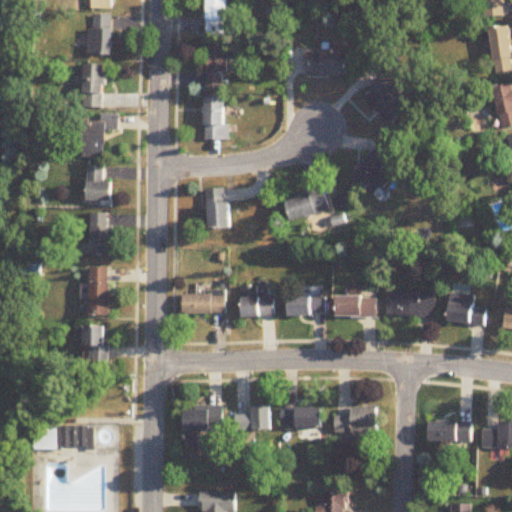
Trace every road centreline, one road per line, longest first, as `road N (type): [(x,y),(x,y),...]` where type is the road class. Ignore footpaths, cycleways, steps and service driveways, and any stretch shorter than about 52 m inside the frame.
road 1 (residential): [(160,0),(150,511)]
road 2 (residential): [(156,368),(336,361),(511,376)]
road 3 (residential): [(158,169),(250,163),(322,132)]
road 4 (residential): [(408,366),(404,511)]
